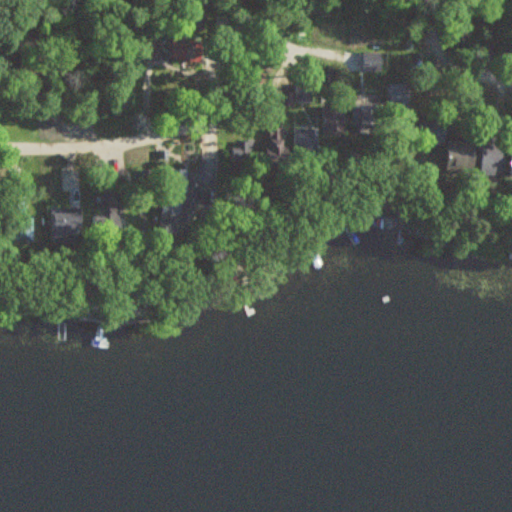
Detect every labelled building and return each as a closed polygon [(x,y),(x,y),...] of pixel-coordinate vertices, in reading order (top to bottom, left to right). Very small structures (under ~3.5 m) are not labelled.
[(361,52),(361,86),(382,86),(382,52),(361,52)] [(310,90),(294,90),(294,102),(310,102),(310,90)] [(347,108),(322,108),(322,139),(347,139),(347,108)] [(451,169),(509,168),(509,143),(451,143),(451,169)] [(72,206),(52,206),(52,230),(85,230),(85,193),(72,193),(72,206)]
